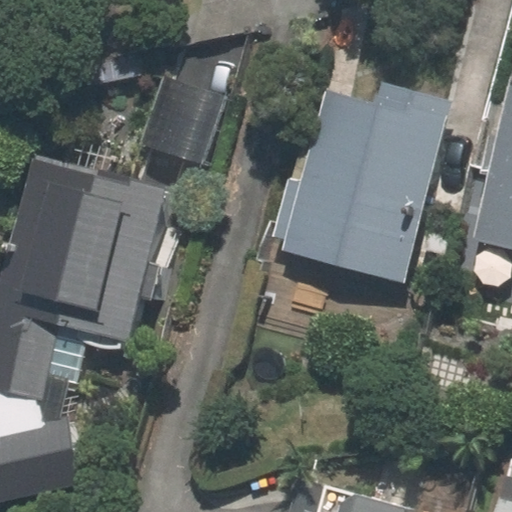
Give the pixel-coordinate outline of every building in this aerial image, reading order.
[(169,75),(151,140),(217,158),(234,93),(169,75)] [(412,280),(463,97),(394,78),(387,102),(338,88),(323,142),(307,137),(281,234),(297,239),(294,248),(412,280)] [(511,109),(478,233),(511,242),(511,109)] [(107,172),(47,154),(0,328),(0,423),(2,432),(0,432),(0,501),(88,481),(73,417),(54,421),(49,396),(69,318),(137,335),(179,182),(110,163),(107,172)] [(416,511),(419,503),(363,487),(356,511),(340,511),(320,506),(318,511),(416,511)]
